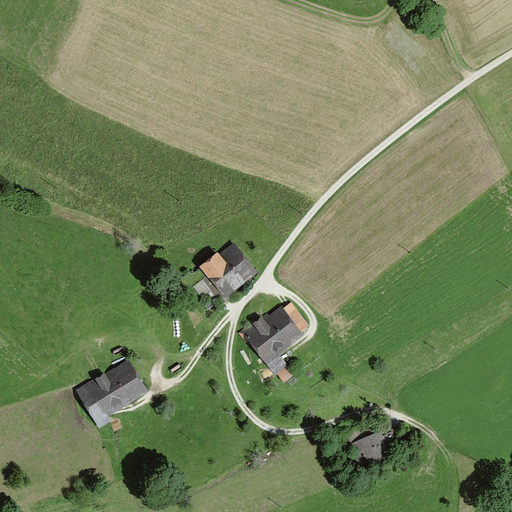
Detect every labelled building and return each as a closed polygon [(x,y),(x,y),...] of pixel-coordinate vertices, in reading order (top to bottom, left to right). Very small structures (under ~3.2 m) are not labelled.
[(260,273),(236,243),(202,269),(226,299),(260,273)] [(306,336),(284,304),(246,329),(270,364),(284,355),(281,352),(306,336)] [(148,391),(130,360),(79,390),(100,426),(114,418),(111,412),(148,391)] [(384,436),(382,431),(351,446),(362,469),(392,455),(387,445),(397,440),(393,432),(384,436)] [(511,481),(509,480),(499,494),(511,502),(511,481)]
